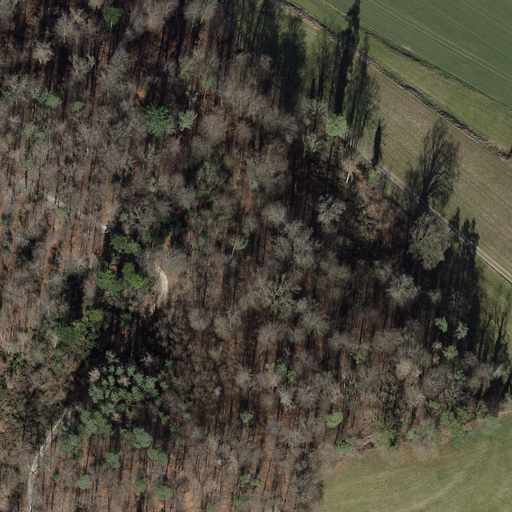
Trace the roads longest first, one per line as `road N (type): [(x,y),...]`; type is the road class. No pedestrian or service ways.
road 1 (track): [(34,511),(35,466),(45,445),(157,305),(164,281),(150,258),(0,170)]
road 2 (track): [(511,279),(274,79)]
